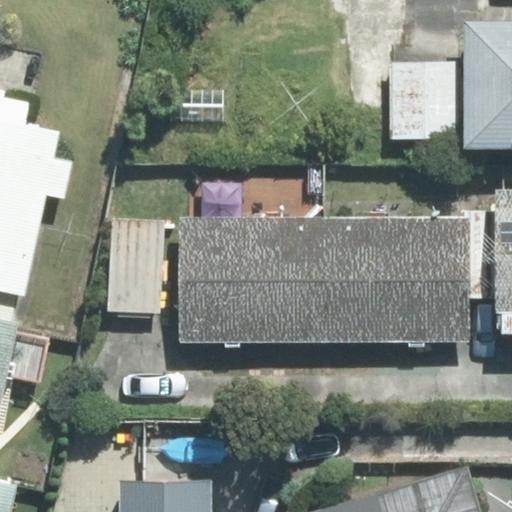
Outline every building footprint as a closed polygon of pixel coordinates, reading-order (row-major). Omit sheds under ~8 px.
[(453,142),(453,155),(511,156),(511,26),(461,26),(460,68),(393,67),(392,141),(453,142)] [(0,299),(19,304),(45,195),(61,199),(70,165),(55,162),(59,143),(26,135),(32,111),(0,103),(0,299)] [(511,175),(499,176),(501,323),(511,323),(511,175)] [(156,314),(159,230),(113,228),(109,311),(156,314)] [(0,511),(6,511),(13,485),(0,482),(0,387),(1,384),(35,392),(49,335),(14,327),(19,304),(0,299),(0,511)] [(470,511),(462,476),(316,511),(470,511)] [(209,511),(211,489),(115,484),(112,511),(209,511)]
